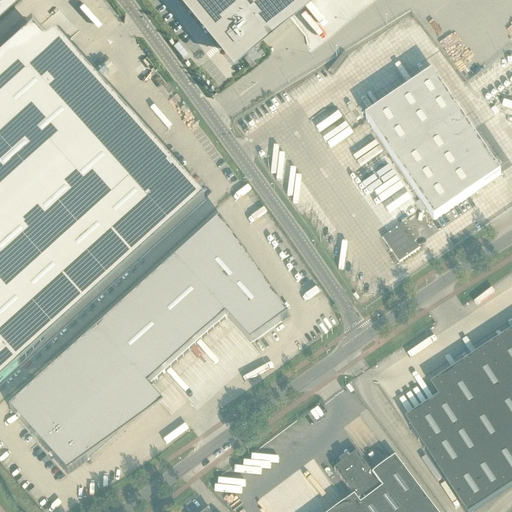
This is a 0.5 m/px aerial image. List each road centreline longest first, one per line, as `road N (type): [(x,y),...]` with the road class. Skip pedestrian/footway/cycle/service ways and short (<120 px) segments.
road 1 (unclassified): [(367,334),(125,0)]
road 2 (unclassified): [(123,511),(367,334)]
road 3 (unclassified): [(367,334),(511,237)]
